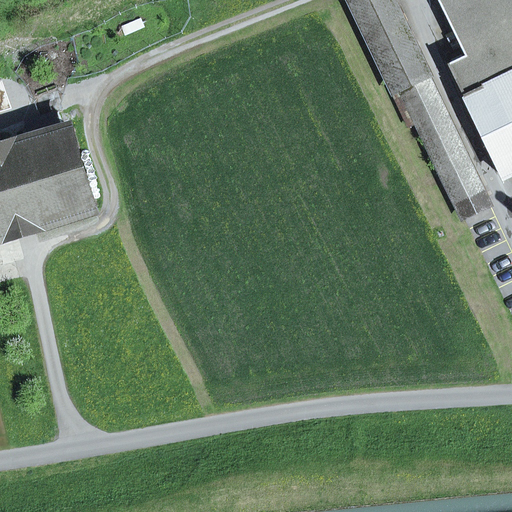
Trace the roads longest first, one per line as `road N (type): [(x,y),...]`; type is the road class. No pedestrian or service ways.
road 1 (unclassified): [(0,461),(310,409),(511,392)]
road 2 (track): [(31,251),(106,219),(110,206),(83,116),(93,91),(298,0)]
